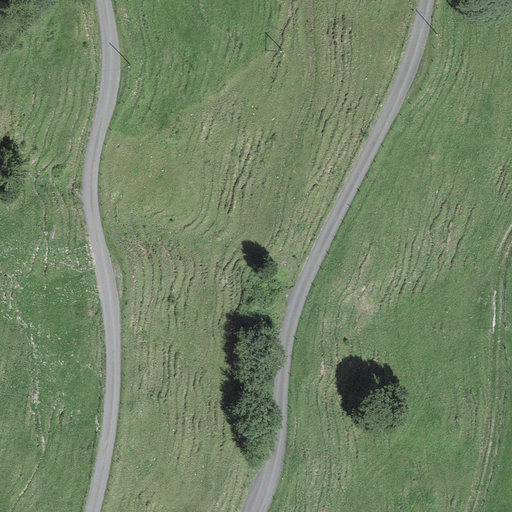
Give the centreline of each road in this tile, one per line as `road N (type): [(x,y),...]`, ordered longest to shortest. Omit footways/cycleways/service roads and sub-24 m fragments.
road 1 (track): [(257,511),(297,303),(395,100),(428,0)]
road 2 (track): [(104,0),(110,86),(88,185),(115,355),(90,511)]
road 3 (track): [(475,511),(500,390),(503,266),(511,241)]
